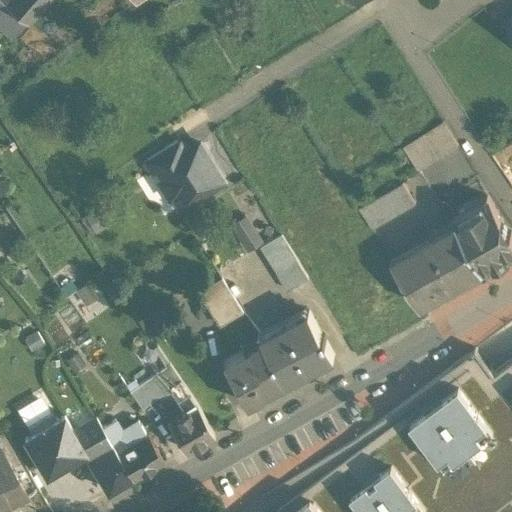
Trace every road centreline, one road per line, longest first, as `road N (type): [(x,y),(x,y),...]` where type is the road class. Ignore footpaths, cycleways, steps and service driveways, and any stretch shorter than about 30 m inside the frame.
road 1 (residential): [(511,203),(386,7),(209,120)]
road 2 (residential): [(446,333),(124,511)]
